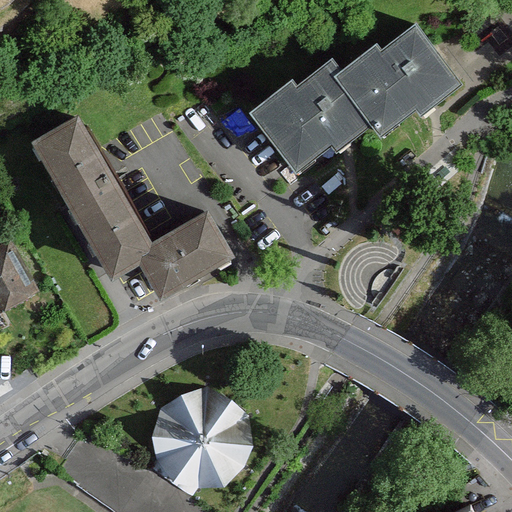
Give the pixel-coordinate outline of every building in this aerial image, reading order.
[(365,41),(322,73),(359,123),(366,132),(405,103),(413,113),(455,83),(410,22),(372,51),(365,41)] [(243,107),(286,166),(319,142),(324,148),(359,123),(322,73),(315,64),(285,86),(281,80),(243,107)] [(34,143),(116,281),(145,263),(162,291),(226,253),(205,218),(154,248),(76,118),(34,143)] [(5,236),(0,238),(0,305),(34,286),(5,236)] [(193,496),(198,488),(224,487),(244,467),(253,446),(250,417),(231,399),(207,387),(181,395),(162,408),(151,437),(157,461),(152,468),(193,496)]
